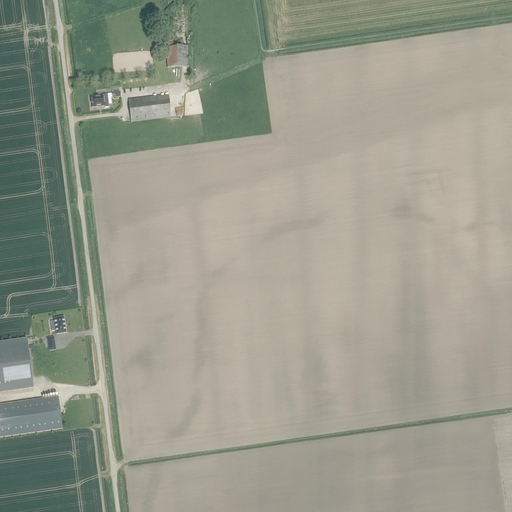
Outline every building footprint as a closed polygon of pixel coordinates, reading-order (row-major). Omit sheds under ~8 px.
[(188,47),(167,47),(167,68),(189,67),(188,47)] [(108,105),(108,98),(112,97),(111,94),(103,95),(103,96),(91,98),(92,99),(90,99),(91,103),(92,103),(93,108),(105,106),(104,105),(108,105)] [(131,122),(171,117),(169,95),(128,100),(131,122)] [(51,328),(52,332),(56,332),(56,335),(66,334),(64,318),(54,319),(55,327),(51,328)] [(27,339),(0,342),(0,393),(34,388),(27,339)] [(0,437),(63,429),(58,397),(42,399),(0,404),(0,437)]
